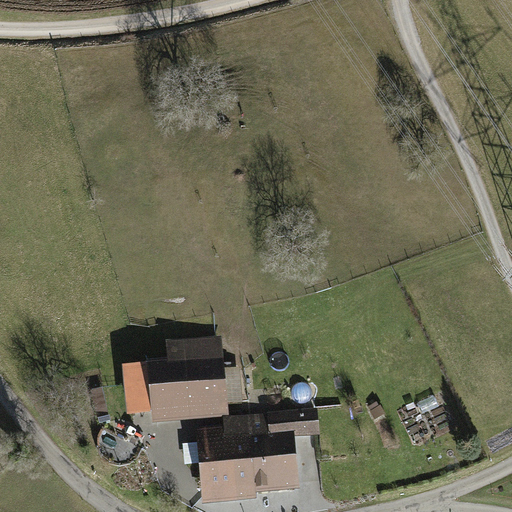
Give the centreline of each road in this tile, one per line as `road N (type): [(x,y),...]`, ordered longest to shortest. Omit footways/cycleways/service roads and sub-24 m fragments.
road 1 (track): [(402,0),(402,18),(465,150),(511,278)]
road 2 (track): [(0,28),(49,32),(244,0)]
road 3 (unclassified): [(0,386),(63,466),(120,511)]
